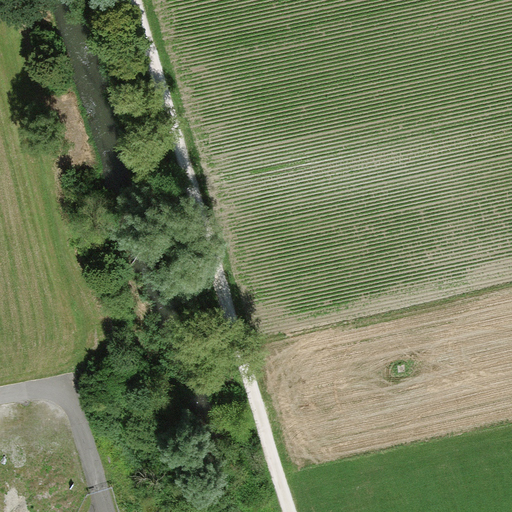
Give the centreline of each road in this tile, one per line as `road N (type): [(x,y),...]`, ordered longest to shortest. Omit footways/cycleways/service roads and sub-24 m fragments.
road 1 (track): [(289,511),(134,0)]
road 2 (residential): [(0,394),(66,392),(104,511)]
